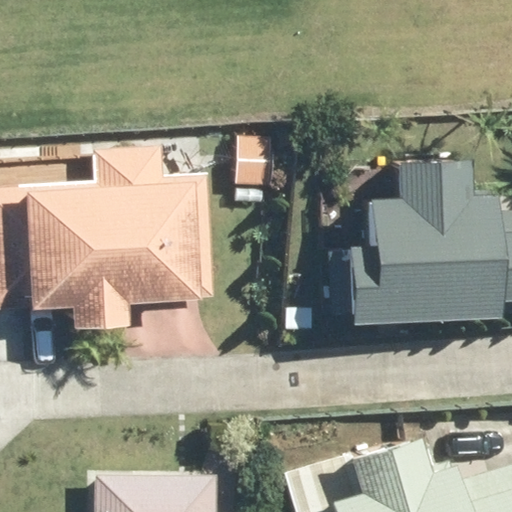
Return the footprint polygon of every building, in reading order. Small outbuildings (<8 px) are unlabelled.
[(273,134),(236,133),(234,186),(271,188),(273,134)] [(88,148),(90,177),(0,183),(0,306),(68,301),(70,321),(121,316),(119,297),(212,290),(203,168),(157,172),(155,143),(88,148)] [(362,219),(363,239),(342,240),(348,316),(511,303),(511,209),(491,210),(490,182),(467,183),(465,149),(392,153),(394,187),(363,189),(365,219),(362,219)] [(451,455),(423,463),(413,428),(346,447),(356,484),(327,493),(332,511),(511,511),(511,461),(458,477),(451,455)] [(90,511),(210,511),(211,475),(90,476),(90,511)]
